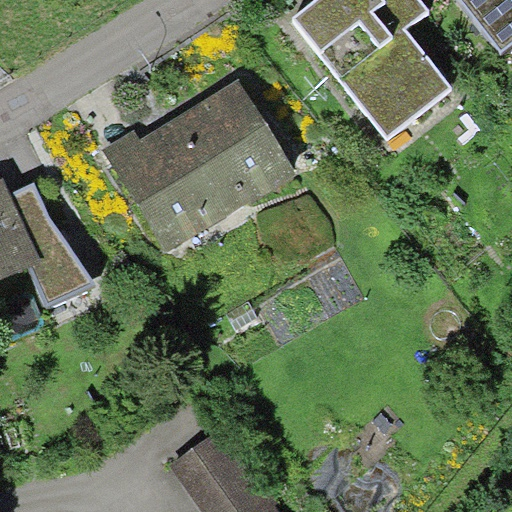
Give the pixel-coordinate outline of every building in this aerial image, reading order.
[(416,0),(322,0),(294,23),(388,141),(452,90),(405,31),(427,13),(416,0)] [(511,0),(454,0),(511,72),(511,0)] [(140,143),(134,132),(102,152),(165,254),(248,203),(253,211),(301,181),(240,82),(140,143)] [(94,288),(45,217),(33,190),(11,200),(4,183),(0,185),(0,285),(34,270),(51,307),(94,288)] [(282,511),(227,433),(178,467),(209,511),(282,511)]
